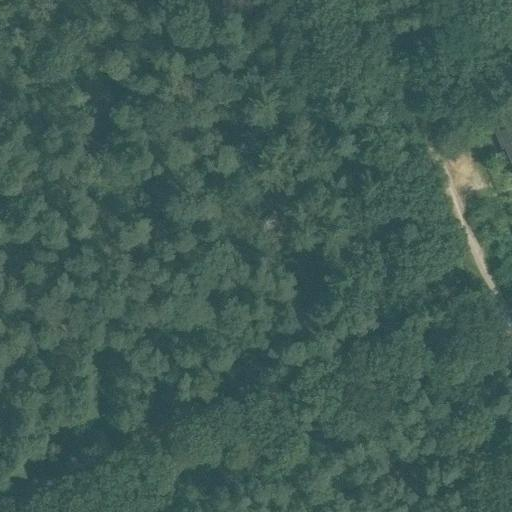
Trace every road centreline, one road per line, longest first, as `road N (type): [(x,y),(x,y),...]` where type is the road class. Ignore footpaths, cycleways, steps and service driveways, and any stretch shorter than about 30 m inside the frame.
road 1 (track): [(478,511),(243,0)]
road 2 (track): [(496,309),(45,511)]
road 3 (unclassified): [(511,340),(360,0)]
